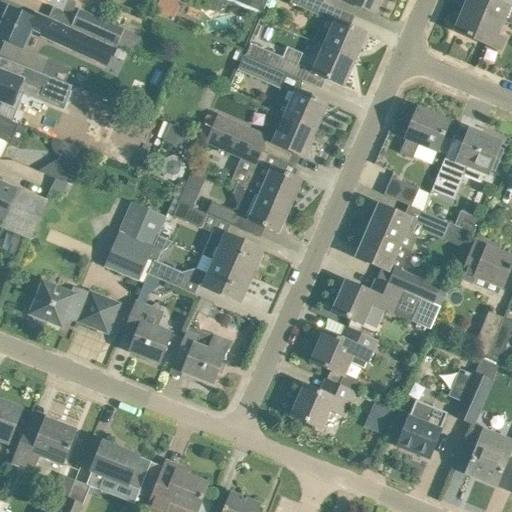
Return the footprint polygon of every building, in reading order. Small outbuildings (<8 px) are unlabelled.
[(62,11),(66,0),(36,0),(45,4),(62,11)] [(172,0),(158,0),(153,13),(171,20),(178,2),(172,0)] [(332,7),(323,3),(317,0),(290,0),(289,3),(326,19),(332,7)] [(342,0),(374,14),(380,0),(342,0)] [(511,0),(468,0),(466,5),(503,21),(510,24),(511,19),(511,0)] [(496,36),(503,21),(466,5),(455,32),(500,50),(504,39),(496,36)] [(32,18),(29,16),(11,8),(0,31),(0,38),(19,47),(27,29),(107,65),(112,54),(115,46),(72,27),(69,26),(66,33),(32,18)] [(78,13),(72,27),(115,46),(117,47),(121,37),(124,29),(80,10),(78,13)] [(365,34),(347,26),(336,21),(330,33),(319,28),(312,43),(324,48),(324,47),(354,60),(359,48),(364,49),(369,38),(365,36),(365,34)] [(299,80),(304,68),(250,44),(245,56),(286,74),(299,80)] [(343,86),(354,60),(324,47),(324,48),(313,73),(343,86)] [(286,74),(245,56),(244,55),(238,70),(279,89),(286,74)] [(0,101),(13,107),(23,81),(42,89),(39,96),(64,106),(72,86),(1,58),(0,61),(0,101)] [(326,105),(308,97),(296,91),(290,105),(277,100),(272,112),(315,131),(326,105)] [(437,151),(441,140),(449,122),(417,109),(399,153),(412,159),(418,144),(437,151)] [(303,157),(315,131),(272,112),(267,124),(279,129),(273,144),(265,140),(266,137),(217,116),(211,129),(276,158),(281,147),(303,157)] [(25,128),(15,124),(0,116),(0,139),(16,147),(25,128)] [(55,135),(58,124),(38,119),(35,131),(55,135)] [(183,140),(186,131),(170,125),(163,141),(173,145),(174,147),(177,148),(183,143),(184,141),(183,140)] [(272,168),(276,158),(211,129),(205,142),(251,162),(241,186),(290,207),(301,181),(272,168)] [(498,149),(501,143),(469,130),(456,162),(453,169),(443,165),(446,158),(445,157),(432,190),(454,200),(463,176),(483,184),(487,174),(488,175),(490,169),(495,170),(503,151),(498,149)] [(55,179),(64,182),(78,148),(52,137),(51,145),(52,149),(55,153),(59,156),(57,160),(39,170),(38,172),(55,179)] [(430,195),(410,185),(391,177),(384,195),(410,206),(423,212),(430,195)] [(67,184),(64,182),(55,179),(51,188),(63,193),(67,184)] [(17,189),(0,181),(0,221),(3,223),(1,227),(10,231),(20,235),(30,239),(32,235),(46,201),(17,189)] [(210,204),(206,214),(207,215),(235,227),(240,216),(248,220),(260,225),(278,233),(290,207),(241,186),(237,184),(233,194),(237,205),(235,209),(232,210),(212,201),(210,204)] [(178,202),(183,191),(178,189),(168,213),(174,215),(173,217),(201,228),(207,215),(178,202)] [(158,236),(166,218),(147,210),(134,204),(133,204),(121,233),(120,233),(119,233),(118,234),(121,235),(108,265),(105,264),(104,266),(139,281),(148,259),(158,236)] [(379,206),(368,232),(408,250),(416,237),(419,238),(422,231),(442,240),(444,235),(449,224),(423,212),(410,206),(405,217),(379,206)] [(262,251),(244,243),(213,230),(202,255),(251,277),(262,251)] [(401,270),(408,250),(368,232),(356,257),(393,273),(388,285),(439,307),(444,296),(438,293),(440,287),(401,270)] [(158,236),(148,259),(154,261),(157,262),(162,250),(166,248),(171,242),(158,236)] [(469,256),(462,274),(501,290),(509,271),(511,267),(510,267),(511,262),(511,257),(498,252),(497,254),(491,251),(494,245),(477,238),(469,256)] [(240,302),(251,277),(202,255),(190,281),(221,294),(240,302)] [(157,262),(154,261),(148,259),(139,281),(144,283),(148,275),(164,282),(175,287),(182,273),(157,262)] [(439,307),(388,285),(376,279),(370,293),(345,282),(333,312),(362,324),(371,304),(392,314),(430,329),(439,307)] [(107,334),(115,315),(119,304),(90,292),(89,293),(77,288),(74,295),(42,282),(29,315),(62,329),(69,313),(80,317),(78,322),(107,334)] [(131,316),(123,334),(124,335),(135,339),(129,352),(159,364),(166,345),(171,334),(170,334),(162,314),(163,311),(160,310),(157,303),(151,306),(144,304),(147,295),(140,292),(136,303),(131,316)] [(487,357),(503,318),(488,312),(472,351),(487,357)] [(511,321),(503,318),(487,357),(499,362),(511,329),(511,321)] [(229,343),(210,335),(188,326),(175,358),(187,363),(182,373),(212,385),(229,343)] [(376,340),(364,335),(346,327),(345,328),(347,329),(342,340),(324,332),(311,362),(343,376),(349,363),(364,369),(376,340)] [(452,335),(451,329),(445,327),(440,329),(437,334),(439,340),(444,342),(450,341),(452,335)] [(460,367),(448,394),(462,400),(454,417),(473,425),(493,379),(474,371),(474,373),(460,367)] [(324,395),(304,387),(292,416),(321,429),(329,409),(343,415),(354,392),(326,379),(326,380),(329,382),(324,395)] [(0,440),(8,443),(14,428),(21,410),(0,401),(0,440)] [(408,418),(397,446),(429,459),(440,431),(447,413),(416,401),(409,418),(408,418)] [(374,402),(364,427),(381,435),(392,410),(374,402)] [(62,465),(68,450),(75,432),(45,420),(41,432),(28,427),(20,446),(13,462),(32,470),(38,455),(62,465)] [(496,486),(503,467),(511,445),(511,443),(483,431),(466,474),(496,486)] [(96,461),(86,485),(98,490),(104,476),(139,490),(151,462),(103,443),(96,461)] [(156,511),(196,511),(207,484),(151,462),(139,490),(138,494),(150,499),(146,508),(156,511)] [(63,476),(53,499),(66,504),(68,499),(75,481),(63,476)] [(257,511),(260,505),(230,493),(227,501),(215,496),(208,511),(257,511)] [(0,498),(0,511),(6,511),(12,500),(1,495),(0,498)] [(62,511),(79,511),(82,505),(68,499),(66,504),(62,511)]
